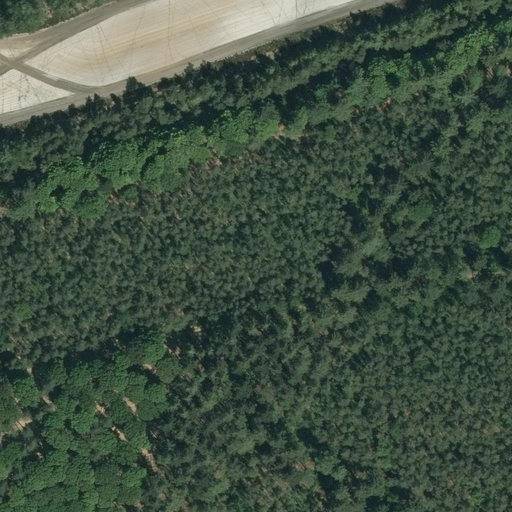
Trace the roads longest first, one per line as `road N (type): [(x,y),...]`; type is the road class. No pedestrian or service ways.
road 1 (track): [(0,224),(511,60)]
road 2 (track): [(511,275),(381,288),(125,342),(0,381)]
